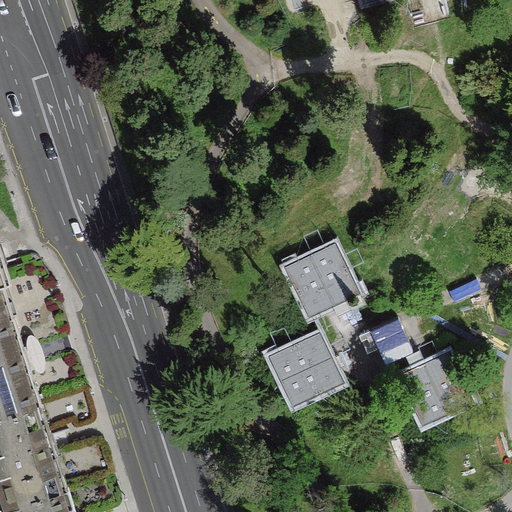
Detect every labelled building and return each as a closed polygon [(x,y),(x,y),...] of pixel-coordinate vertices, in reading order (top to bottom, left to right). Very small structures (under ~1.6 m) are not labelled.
[(0,317),(15,313),(4,282),(12,279),(6,260),(0,241),(0,317)] [(287,267),(311,315),(360,291),(336,243),(287,267)] [(15,313),(0,317),(0,411),(41,399),(30,364),(25,348),(15,313)] [(321,332),(272,355),(295,404),(344,381),(321,332)] [(449,351),(401,374),(425,423),(473,400),(449,351)] [(41,399),(0,411),(0,479),(2,484),(0,484),(0,496),(3,505),(5,505),(68,485),(56,446),(53,436),(41,399)] [(77,511),(68,485),(5,505),(6,511),(77,511)]
